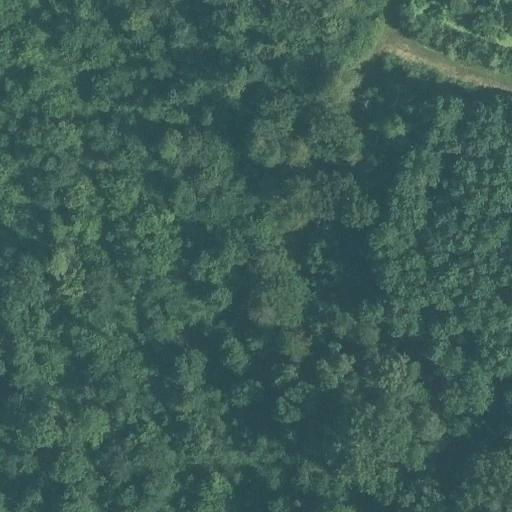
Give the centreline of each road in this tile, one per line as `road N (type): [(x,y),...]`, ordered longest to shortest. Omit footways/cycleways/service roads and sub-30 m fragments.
road 1 (track): [(365,511),(314,379),(328,198),(403,0)]
road 2 (track): [(511,77),(426,50),(398,16)]
